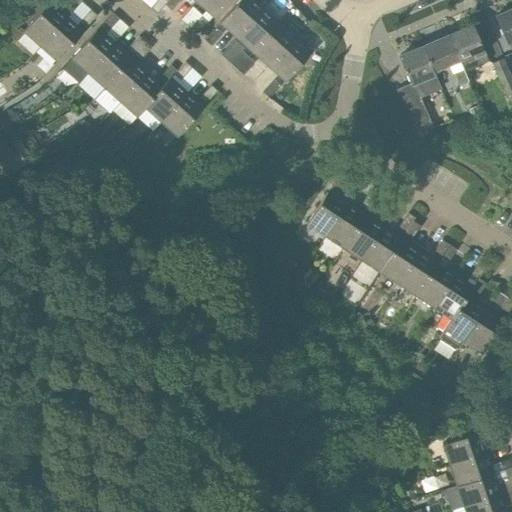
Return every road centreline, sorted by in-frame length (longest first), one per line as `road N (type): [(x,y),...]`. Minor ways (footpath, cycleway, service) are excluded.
road 1 (track): [(0,409),(48,383),(232,478),(279,511)]
road 2 (residential): [(344,125),(318,131),(277,123),(120,0)]
road 3 (residential): [(511,252),(368,155),(344,125)]
road 4 (track): [(67,395),(100,511)]
